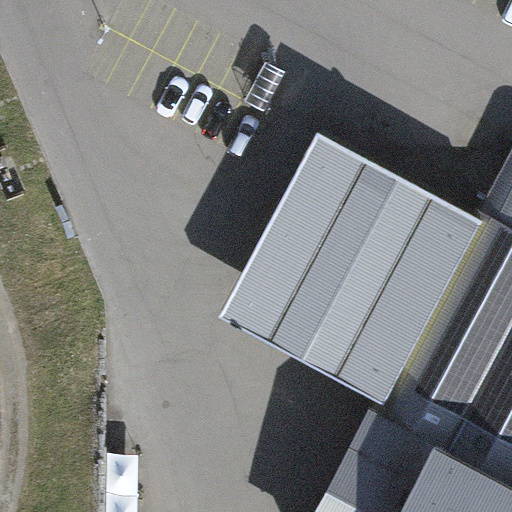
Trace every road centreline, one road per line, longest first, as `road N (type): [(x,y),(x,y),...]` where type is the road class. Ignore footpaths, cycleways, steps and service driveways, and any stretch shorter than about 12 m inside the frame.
road 1 (unknown): [(167,409),(298,357),(332,325),(427,150),(440,31)]
road 2 (track): [(0,314),(20,428),(0,500)]
